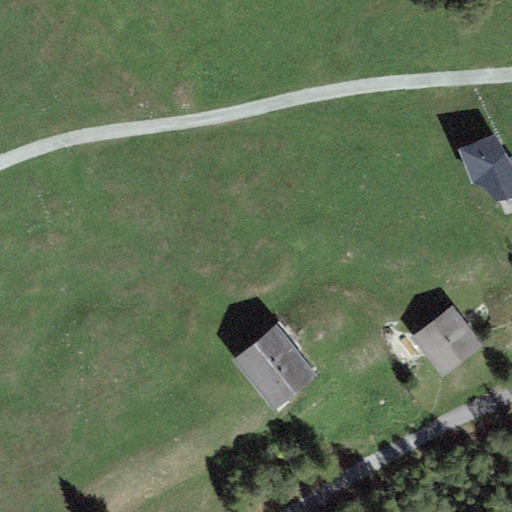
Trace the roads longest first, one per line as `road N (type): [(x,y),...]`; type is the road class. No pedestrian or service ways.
road 1 (track): [(511,71),(371,85),(107,129),(0,162)]
road 2 (residential): [(287,511),(511,391)]
